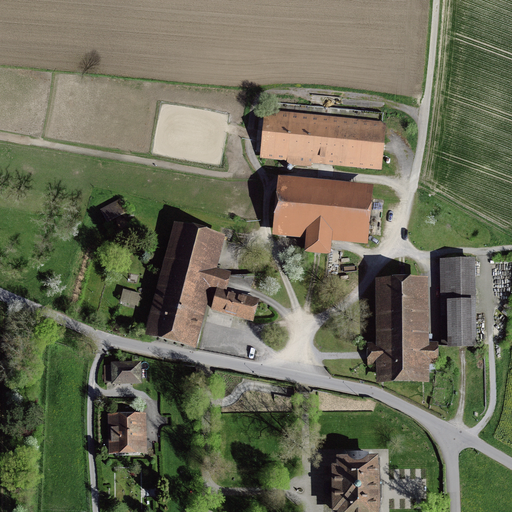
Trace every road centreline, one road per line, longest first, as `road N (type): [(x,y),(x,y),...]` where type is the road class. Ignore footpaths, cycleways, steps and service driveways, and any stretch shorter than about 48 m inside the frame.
road 1 (unclassified): [(449,429),(372,387),(108,340),(0,295)]
road 2 (track): [(395,252),(414,176),(435,0)]
road 3 (track): [(486,250),(395,252),(308,332),(295,375)]
road 4 (track): [(486,250),(493,395),(489,414),(467,438)]
road 5 (unknown): [(108,340),(94,397),(98,511)]
road 6 (track): [(308,332),(266,234),(268,181)]
